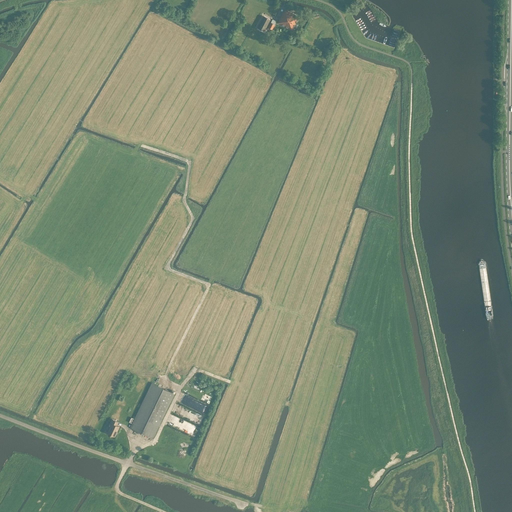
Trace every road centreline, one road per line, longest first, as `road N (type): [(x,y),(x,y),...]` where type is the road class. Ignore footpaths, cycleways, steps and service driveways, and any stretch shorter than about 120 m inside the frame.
road 1 (unclassified): [(0,415),(245,504)]
road 2 (primary): [(511,215),(511,0)]
